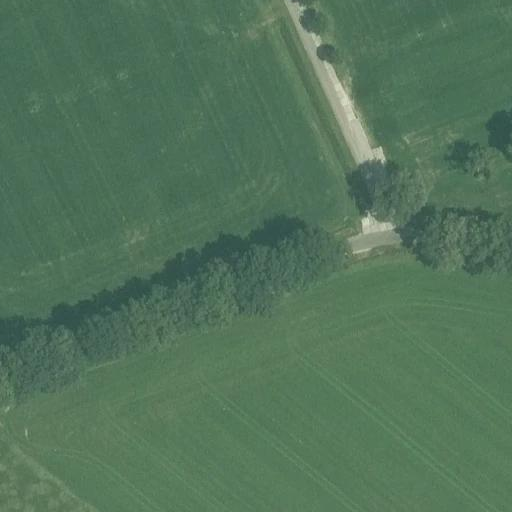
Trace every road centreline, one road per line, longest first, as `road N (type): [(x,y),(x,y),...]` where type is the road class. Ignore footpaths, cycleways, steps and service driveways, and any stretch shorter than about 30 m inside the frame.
road 1 (unclassified): [(0,380),(386,235),(511,250)]
road 2 (unknown): [(386,235),(295,0)]
